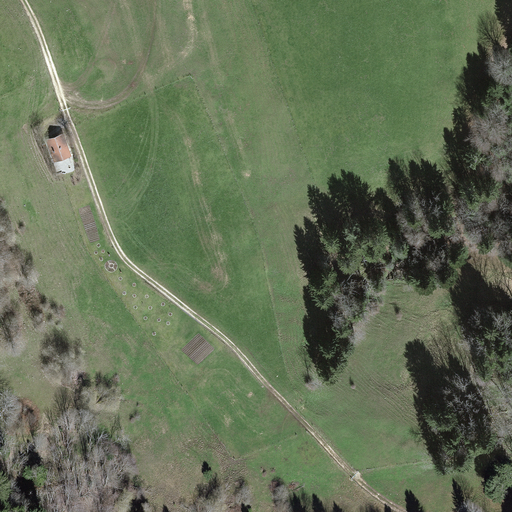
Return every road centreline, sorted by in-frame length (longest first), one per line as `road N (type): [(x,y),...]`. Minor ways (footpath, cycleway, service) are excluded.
road 1 (track): [(23,0),(124,258),(215,331),(309,426)]
road 2 (track): [(401,511),(309,426)]
